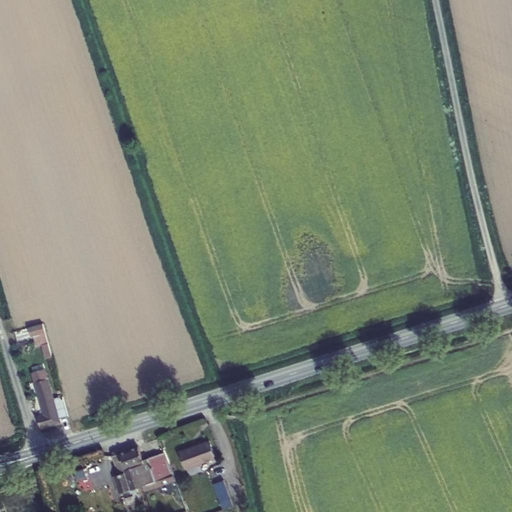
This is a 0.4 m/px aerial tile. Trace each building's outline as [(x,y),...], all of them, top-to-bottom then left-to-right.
[(43,323),(28,327),(31,336),(33,335),(45,332),(45,331),(43,323)] [(45,332),(33,335),(36,347),(43,345),(48,343),(46,333),(45,332)] [(48,344),(48,343),(43,345),(47,358),(52,356),(48,344)] [(59,419),(68,417),(63,397),(53,399),(44,369),(32,373),(45,415),(37,417),(40,428),(60,422),(59,419)] [(209,441),(179,451),(186,469),(216,459),(209,441)] [(138,447),(113,455),(120,474),(114,476),(120,493),(144,485),(146,491),(167,483),(175,480),(164,453),(143,460),(138,447)] [(223,481),(214,484),(223,509),(232,506),(223,481)]
